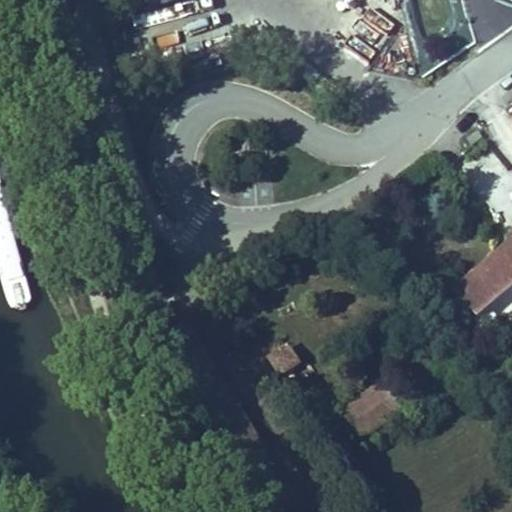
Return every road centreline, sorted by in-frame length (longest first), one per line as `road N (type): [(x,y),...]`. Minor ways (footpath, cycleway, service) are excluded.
road 1 (unclassified): [(422,123),(334,150),(234,96),(199,99),(174,127),(173,157),(180,184),(234,239)]
road 2 (unclassified): [(84,0),(133,185),(155,220),(183,240),(234,239)]
road 3 (unclassified): [(234,239),(347,195),(393,166),(422,123)]
